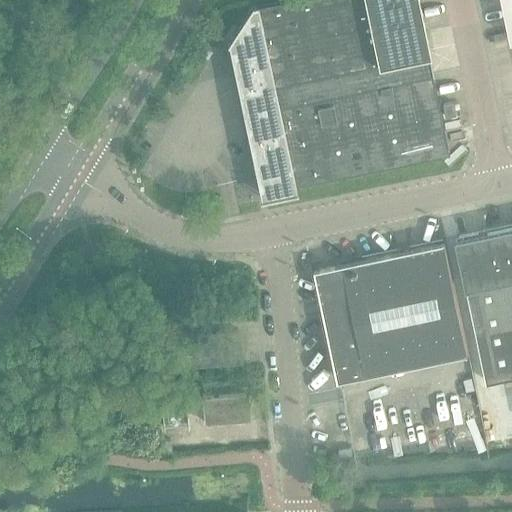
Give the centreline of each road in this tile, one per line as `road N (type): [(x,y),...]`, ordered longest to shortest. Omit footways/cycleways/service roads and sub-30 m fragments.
road 1 (unclassified): [(297,508),(273,232)]
road 2 (unclassified): [(273,232),(507,183)]
road 3 (residential): [(273,232),(185,243),(74,178)]
road 4 (secondary): [(74,178),(179,0)]
road 5 (unclassified): [(507,183),(465,0)]
road 6 (secondary): [(133,0),(36,157)]
road 7 (secondary): [(0,301),(74,178)]
